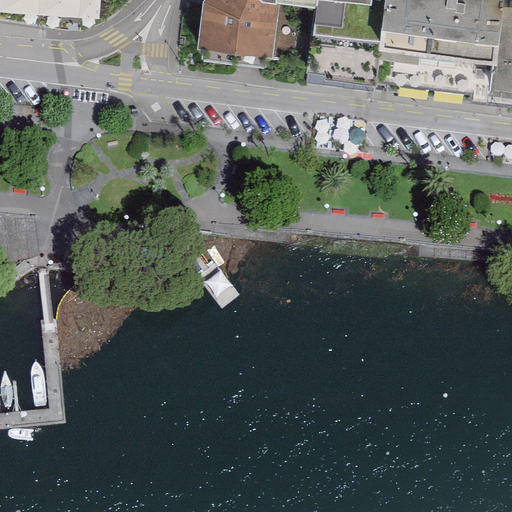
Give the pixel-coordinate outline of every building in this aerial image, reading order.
[(4,0),(4,11),(105,15),(105,0),(4,0)] [(200,0),(197,31),(248,38),(272,41),(275,0),(313,0),(306,64),(323,66),(323,71),(372,78),(373,73),(381,0),(200,0)] [(500,0),(381,0),(373,73),(487,88),(489,83),(490,72),(500,0)] [(511,0),(500,0),(490,72),(511,74),(511,0)] [(511,74),(490,72),(489,83),(511,86),(511,74)]
